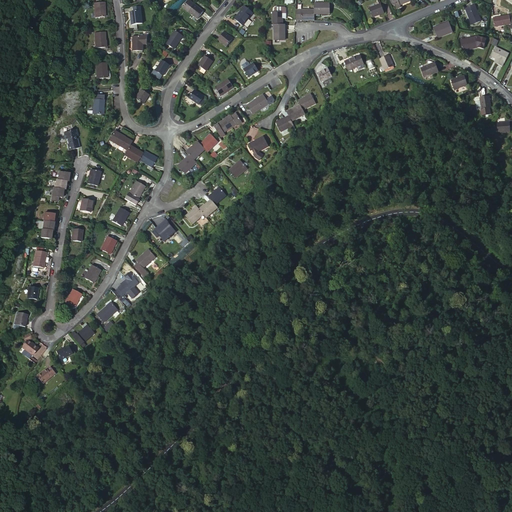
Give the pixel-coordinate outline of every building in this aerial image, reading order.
[(188,12),(194,5),(189,0),(183,7),(188,12)] [(411,1),(410,0),(393,0),(394,3),(397,9),(401,7),(400,5),(411,1)] [(94,3),(94,18),(104,17),(104,10),(104,3),(94,3)] [(314,4),(314,14),(329,14),(329,4),(314,4)] [(384,13),(381,4),(370,8),(373,17),(384,13)] [(194,5),(188,12),(197,19),(203,12),(194,5)] [(481,21),(475,5),(466,9),(472,25),(481,21)] [(130,12),(131,25),(142,24),(140,7),(133,8),(134,12),(130,12)] [(245,7),(234,20),(243,26),(253,13),(245,7)] [(272,12),(273,25),(275,25),(283,24),(283,19),(286,18),(286,8),(284,7),(276,7),(274,9),(274,12),(272,12)] [(314,20),(314,10),(296,10),(296,20),(301,20),(301,19),(309,19),(309,20),(314,20)] [(510,19),(509,15),(493,18),(494,27),(511,24),(510,19)] [(453,32),(449,23),(444,25),(435,29),(438,38),(453,32)] [(285,40),(285,24),(283,24),(275,25),(275,40),(285,40)] [(175,31),(166,44),(174,50),(183,37),(175,31)] [(224,32),(218,40),(227,47),(233,39),(224,32)] [(95,33),(95,49),(105,48),(104,41),(105,41),(104,33),(95,33)] [(147,37),(134,36),(134,43),(133,43),(132,51),(143,51),(143,44),(147,45),(147,37)] [(478,37),(476,38),(478,47),(483,49),(486,40),(478,37)] [(461,41),(463,50),(468,49),(478,47),(476,38),(461,41)] [(504,62),(509,54),(496,48),(492,56),(497,59),(495,62),(502,66),(504,62)] [(205,56),(198,66),(206,71),(213,61),(205,56)] [(364,64),(361,56),(350,60),(349,58),(345,60),(349,70),(364,64)] [(394,66),(389,56),(381,60),(385,70),(394,66)] [(372,60),(366,62),(370,69),(375,67),(372,60)] [(162,61),(155,71),(163,76),(170,66),(162,61)] [(96,64),(96,79),(106,79),(105,72),(106,71),(106,63),(96,64)] [(253,63),(243,69),(248,77),(258,71),(253,63)] [(439,72),(436,63),(421,68),(424,78),(439,72)] [(332,76),(328,68),(318,74),(322,82),(332,76)] [(468,86),(465,76),(451,81),(454,90),(468,86)] [(228,80),(215,88),(220,96),(233,88),(228,80)] [(141,90),(135,99),(143,104),(150,93),(146,90),(145,92),(141,90)] [(199,105),(200,104),(204,98),(204,97),(194,90),(189,98),(199,105)] [(299,101),(299,102),(301,105),(302,107),(304,110),(315,103),(311,95),(306,97),(299,101)] [(263,101),(260,97),(254,101),(247,106),(253,114),(269,104),(266,99),(263,101)] [(491,108),(489,97),(480,98),(482,109),(481,110),(481,116),(491,115),(490,109),(491,108)] [(94,100),(92,114),(102,115),(102,108),(103,108),(104,100),(94,100)] [(297,108),(287,112),(289,116),(292,121),(306,114),(304,110),(302,107),(298,109),(297,108)] [(224,119),(213,127),(219,135),(236,125),(237,126),(242,123),(236,113),(225,120),(224,119)] [(287,128),(294,125),(292,121),(289,116),(282,120),(277,123),(281,131),(287,128)] [(510,132),(510,123),(497,123),(498,133),(510,132)] [(76,136),(75,130),(62,133),(63,136),(64,140),(66,139),(68,144),(66,145),(68,151),(79,148),(77,142),(76,142),(75,139),(74,137),(76,136)] [(129,146),(132,141),(125,137),(125,138),(114,132),(109,140),(126,150),(129,146)] [(206,139),(200,145),(205,150),(207,152),(218,142),(211,135),(206,140),(206,139)] [(264,138),(249,146),(254,154),(259,152),(269,147),(264,138)] [(192,149),(187,153),(189,155),(194,160),(205,150),(200,145),(198,142),(192,148),(192,149)] [(126,150),(124,155),(137,163),(139,160),(142,154),(136,150),(136,151),(129,146),(126,150)] [(151,156),(144,151),(142,154),(139,160),(151,168),(156,159),(151,156)] [(259,152),(254,154),(254,155),(255,158),(259,161),(263,156),(260,153),(259,152)] [(194,160),(189,155),(184,160),(184,161),(178,166),(185,174),(196,163),(194,160)] [(235,165),(229,170),(236,178),(247,169),(241,161),(236,166),(235,165)] [(89,176),(87,184),(97,186),(101,172),(91,170),(90,176),(89,176)] [(66,182),(68,182),(69,174),(59,172),(57,180),(66,182)] [(63,190),(65,190),(66,182),(57,180),(56,180),(54,188),(63,190)] [(136,182),(128,194),(136,199),(139,193),(140,194),(144,187),(136,182)] [(54,188),(53,188),(51,197),(58,198),(61,199),(63,190),(54,188)] [(214,192),(208,197),(211,200),(215,205),(226,195),(220,189),(215,193),(214,192)] [(124,199),(135,205),(138,200),(136,199),(128,194),(127,193),(124,199)] [(81,203),(79,211),(90,213),(92,201),(82,199),(82,203),(81,203)] [(204,215),(206,218),(218,208),(215,205),(211,200),(204,206),(205,206),(200,210),(204,215)] [(120,208),(112,222),(120,226),(124,220),(129,213),(120,208)] [(200,210),(198,208),(193,212),(192,211),(186,217),(192,224),(204,215),(200,210)] [(44,213),(43,221),(44,221),(53,223),(54,214),(44,213)] [(51,231),(52,231),(54,223),(53,223),(44,221),(42,230),(51,231)] [(163,224),(154,231),(159,236),(159,235),(165,242),(172,235),(163,224)] [(42,230),(40,238),(50,240),(51,231),(42,230)] [(73,230),(71,241),(80,242),(82,231),(73,230)] [(107,237),(100,250),(108,254),(112,248),(116,241),(107,237)] [(48,253),(36,251),(32,266),(43,268),(45,258),(47,258),(48,253)] [(143,254),(136,261),(138,263),(134,267),(143,277),(147,273),(143,268),(155,258),(149,251),(144,255),(143,254)] [(92,265),(84,278),(92,283),(96,277),(100,270),(92,265)] [(121,285),(118,288),(123,295),(125,296),(128,293),(127,293),(139,283),(132,275),(130,273),(128,273),(125,276),(124,277),(126,279),(120,285),(121,285)] [(28,287),(27,299),(36,300),(38,288),(28,287)] [(123,295),(118,288),(115,290),(120,297),(123,295)] [(72,290),(65,303),(73,307),(76,301),(77,301),(81,295),(72,290)] [(106,307),(97,315),(104,322),(118,310),(112,303),(107,307),(106,307)] [(25,322),(27,315),(17,313),(14,325),(24,328),(26,322),(25,322)] [(110,321),(103,327),(107,331),(114,325),(110,321)] [(77,335),(74,337),(80,345),(83,342),(94,333),(86,323),(83,327),(84,328),(82,329),(83,330),(77,335)] [(22,346),(23,347),(25,349),(31,354),(32,355),(38,348),(28,340),(22,346)] [(66,346),(56,354),(62,361),(72,353),(68,348),(66,346)] [(25,349),(23,352),(29,357),(31,354),(25,349)] [(49,369),(39,377),(45,384),(58,373),(53,366),(49,369)]
